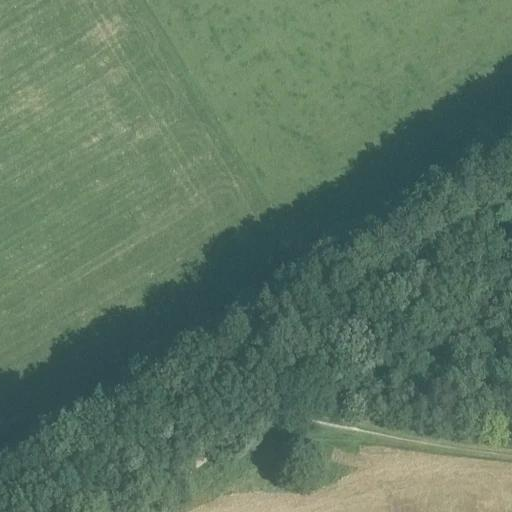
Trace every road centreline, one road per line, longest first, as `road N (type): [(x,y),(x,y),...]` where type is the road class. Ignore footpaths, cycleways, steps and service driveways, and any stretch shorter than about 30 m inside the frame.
road 1 (track): [(121,511),(270,408),(363,283),(511,186)]
road 2 (track): [(511,444),(270,408)]
